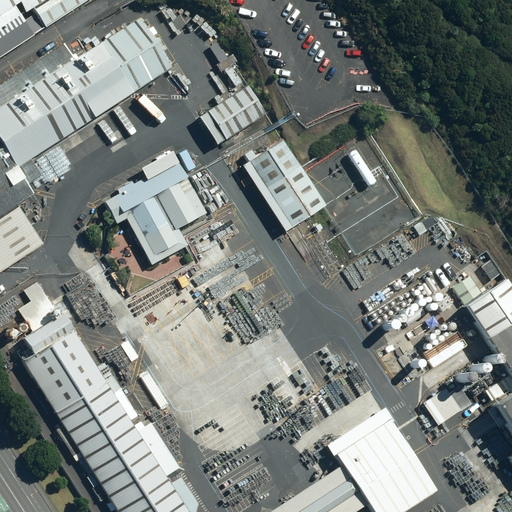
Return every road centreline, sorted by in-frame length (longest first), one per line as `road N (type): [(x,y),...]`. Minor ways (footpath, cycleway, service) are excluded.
road 1 (unknown): [(50,248),(71,172),(163,122),(185,133),(314,318)]
road 2 (unknown): [(314,318),(177,405),(83,260),(50,248)]
road 3 (unknown): [(448,511),(357,354),(314,318)]
road 4 (unknown): [(314,318),(417,249)]
